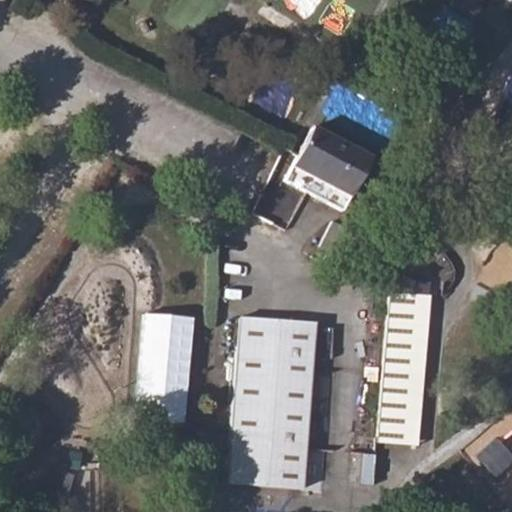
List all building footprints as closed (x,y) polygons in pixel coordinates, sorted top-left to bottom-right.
[(305,18),(315,0),(275,0),(305,18)] [(279,184),(340,213),(367,157),(307,128),(279,184)] [(188,321),(139,317),(130,418),(179,423),(188,321)] [(312,324),(232,318),(219,486),(299,492),(312,324)] [(511,455),(486,429),(467,448),(496,476),(511,460),(511,455)]
